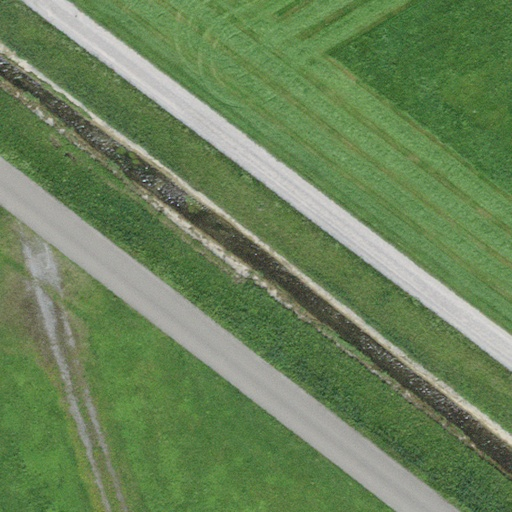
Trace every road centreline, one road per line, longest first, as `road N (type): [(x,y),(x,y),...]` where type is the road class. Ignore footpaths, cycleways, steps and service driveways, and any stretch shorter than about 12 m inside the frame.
road 1 (track): [(511,353),(50,0)]
road 2 (unclassified): [(427,511),(0,188)]
road 3 (track): [(127,511),(68,338),(40,219)]
